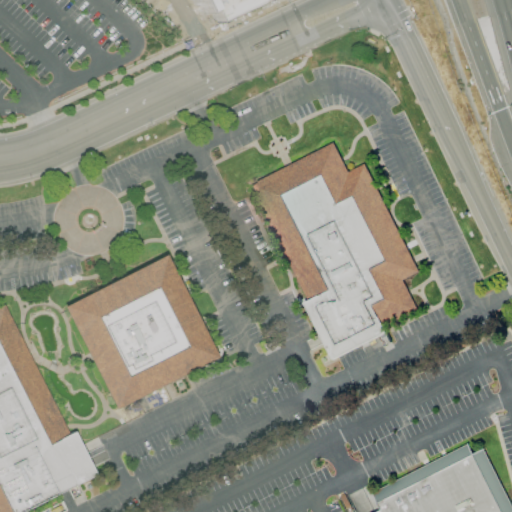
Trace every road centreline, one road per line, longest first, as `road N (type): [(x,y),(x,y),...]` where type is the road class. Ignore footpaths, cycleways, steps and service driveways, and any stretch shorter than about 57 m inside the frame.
road 1 (tertiary): [(189,82),(54,147),(0,162)]
road 2 (tertiary): [(450,135),(384,0)]
road 3 (tertiary): [(511,264),(450,135)]
